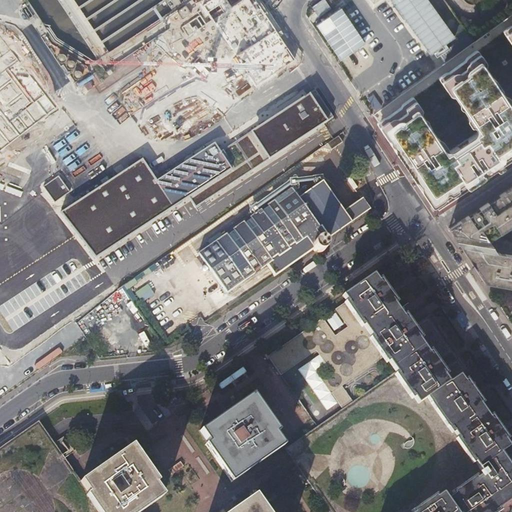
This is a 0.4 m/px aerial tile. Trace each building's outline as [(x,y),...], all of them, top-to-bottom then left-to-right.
[(194,0),(202,10),(217,0),(194,0)] [(325,0),(321,0),(312,6),(319,18),(313,22),(331,50),(338,46),(334,39),(339,36),(339,35),(346,30),(341,23),(348,19),(340,7),(333,11),(325,0)] [(389,0),(432,65),(470,40),(444,0),(389,0)] [(183,9),(174,14),(179,23),(188,17),(183,9)] [(380,121),(380,126),(435,208),(438,208),(511,159),(511,29),(509,31),(511,35),(511,105),(475,55),(444,77),(482,132),(446,154),(409,101),(380,121)] [(60,213),(95,259),(187,198),(194,208),(332,118),(314,90),(219,152),(213,144),(156,181),(141,160),(60,213)] [(208,97),(185,109),(193,123),(215,111),(208,97)] [(341,142),(337,137),(326,145),(330,150),(341,142)] [(291,190),(197,254),(225,294),(265,266),(273,277),(369,209),(361,199),(343,212),(320,182),(297,198),(291,190)] [(511,185),(448,228),(452,233),(489,240),(511,224),(511,185)] [(489,240),(452,233),(456,239),(459,245),(497,251),(493,245),(489,240)] [(490,291),(511,294),(511,254),(497,251),(459,245),(490,291)] [(340,410),(316,426),(285,448),(329,511),(490,511),(511,497),(511,472),(498,453),(509,445),(460,374),(465,371),(457,358),(439,371),(435,364),(453,352),(428,317),(410,328),(373,275),(342,296),(346,301),(385,357),(395,372),(351,402),(346,405),(340,410)] [(334,336),(322,318),(267,357),(280,376),(315,352),(329,372),(318,379),(330,395),(341,388),(385,357),(346,301),(334,309),(346,328),(334,336)] [(385,357),(341,388),(351,402),(395,372),(385,357)] [(341,388),(330,395),(340,410),(346,405),(351,402),(341,388)] [(249,396),(201,430),(234,478),(283,443),(249,396)] [(105,511),(83,480),(41,421),(0,449),(0,511),(105,511)] [(83,480),(105,511),(142,511),(165,496),(131,447),(83,480)] [(264,511),(252,494),(227,511),(264,511)]
